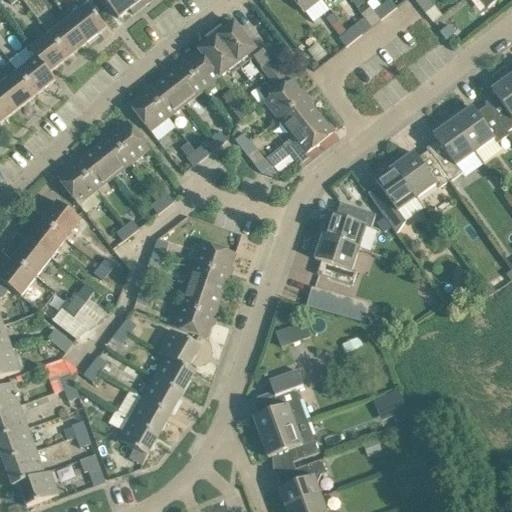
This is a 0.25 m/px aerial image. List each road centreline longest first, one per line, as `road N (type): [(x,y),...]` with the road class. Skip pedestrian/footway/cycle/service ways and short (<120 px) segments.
road 1 (residential): [(216,439),(297,201),(312,178),(511,24)]
road 2 (residential): [(40,180),(140,65),(230,0)]
